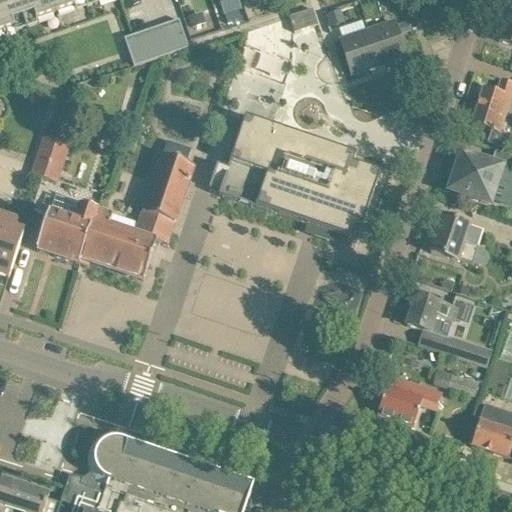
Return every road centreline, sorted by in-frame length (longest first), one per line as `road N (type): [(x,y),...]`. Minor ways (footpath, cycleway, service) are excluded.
road 1 (residential): [(305,443),(355,367),(476,0)]
road 2 (tertiary): [(305,443),(107,373),(84,377),(0,350)]
road 3 (tertiary): [(453,511),(334,470),(305,443)]
